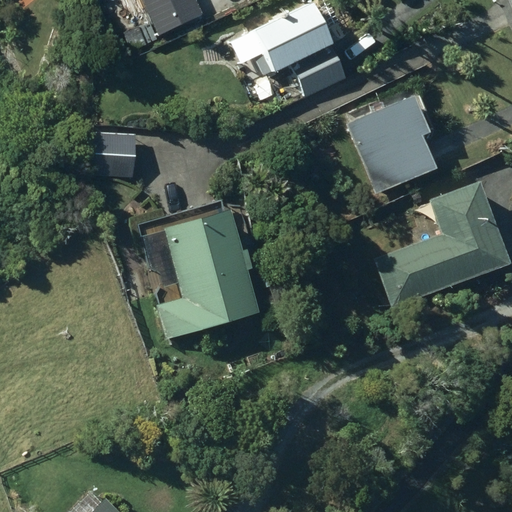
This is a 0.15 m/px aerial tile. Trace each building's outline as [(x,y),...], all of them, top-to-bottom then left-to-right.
[(312,8),(255,35),(266,58),(267,58),(276,75),(332,49),(312,8)] [(333,53),(291,73),(304,100),(346,81),(333,53)] [(415,102),(349,127),(374,196),(434,174),(422,141),(429,138),(415,102)] [(440,239),(374,262),(390,309),(507,269),(479,187),(428,204),(440,239)] [(181,302),(155,309),(165,343),(258,316),(246,275),(252,273),(247,255),(241,256),(229,214),(161,234),(181,302)] [(113,511),(104,502),(94,511),(113,511)]
